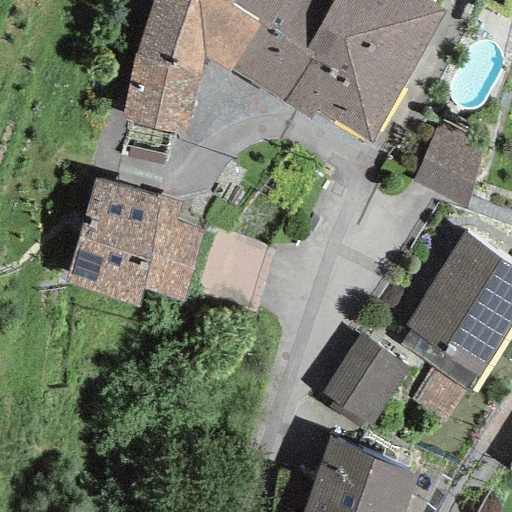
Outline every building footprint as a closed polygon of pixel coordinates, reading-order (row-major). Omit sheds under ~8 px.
[(198,52),(361,133),(435,8),(423,0),(143,0),(118,109),(179,123),(198,52)] [(475,176),(483,121),(428,113),(420,168),(475,176)] [(511,228),(469,203),(401,316),(474,360),(511,295),(511,228)] [(365,312),(326,372),(376,404),(414,344),(365,312)] [(300,511),(417,511),(400,507),(421,435),(332,408),(300,511)]
